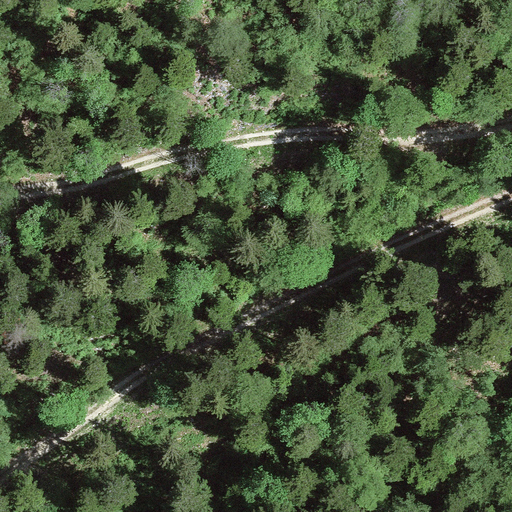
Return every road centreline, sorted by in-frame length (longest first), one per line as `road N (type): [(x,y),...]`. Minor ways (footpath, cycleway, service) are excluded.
road 1 (track): [(0,475),(184,340),(511,202)]
road 2 (track): [(511,110),(205,147),(0,195)]
